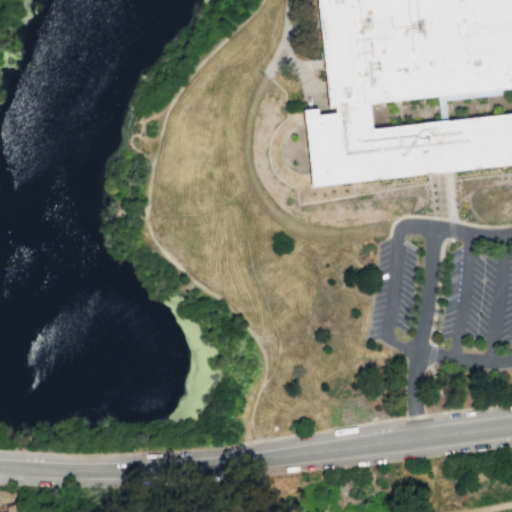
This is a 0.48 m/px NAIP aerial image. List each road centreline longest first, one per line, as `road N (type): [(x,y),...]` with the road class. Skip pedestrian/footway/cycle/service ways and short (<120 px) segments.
road 1 (track): [(282,55),(267,58),(237,100),(228,139),(244,208),(327,255),(400,232)]
road 2 (tertiary): [(315,454),(134,472),(40,469)]
road 3 (tertiary): [(511,428),(315,454)]
